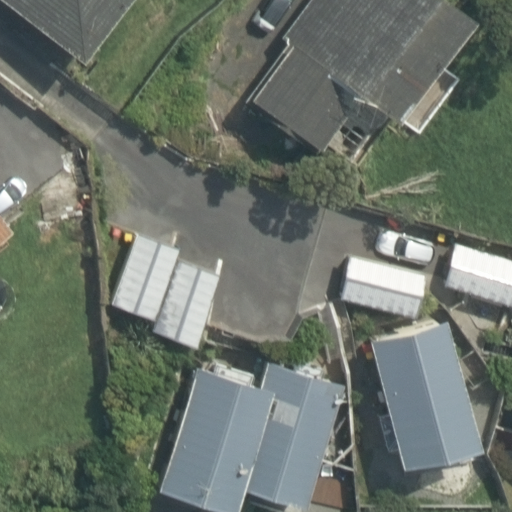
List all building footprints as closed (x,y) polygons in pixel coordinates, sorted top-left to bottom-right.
[(0,0),(0,15),(62,63),(110,0),(0,0)] [(458,2),(454,0),(299,0),(232,110),(304,153),(311,142),(348,165),(374,123),(381,128),(458,2)] [(172,247),(176,236),(139,222),(107,305),(144,320),(148,309),(172,247)] [(511,251),(440,235),(429,284),(505,301),(511,268),(511,251)] [(180,348),(213,263),(172,247),(148,309),(144,320),(139,333),(180,348)] [(338,256),(329,297),(398,311),(406,270),(338,256)] [(456,448),(425,314),(347,332),(378,466),(456,448)] [(251,380),(240,377),(244,363),(210,354),(206,369),(184,363),(150,493),(217,510),(223,488),(251,380)] [(297,507),(329,386),(255,366),(251,380),(236,438),(223,488),(297,507)] [(511,451),(511,395),(500,449),(511,451)]
